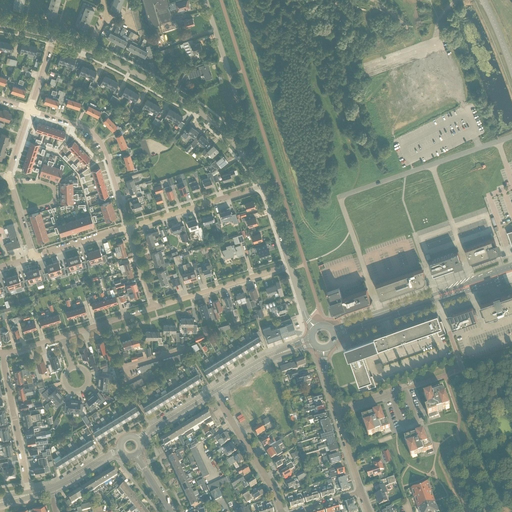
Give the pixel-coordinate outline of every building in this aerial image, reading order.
[(142,0),(150,26),(159,23),(172,19),(166,0),(142,0)] [(171,11),(177,9),(177,11),(189,8),(187,0),(176,4),(175,1),(169,3),(171,11)] [(85,7),(84,12),(92,15),(94,10),(96,7),(83,3),(82,6),(85,7)] [(119,12),(121,7),(112,3),(110,8),(119,12)] [(90,20),(92,15),(84,12),(82,17),(90,20)] [(88,25),(90,20),(82,17),(80,22),(88,25)] [(190,26),(194,24),(192,18),(187,20),(187,19),(183,20),(182,21),(181,18),(179,18),(175,20),(176,23),(177,23),(178,27),(184,25),(185,28),(190,26)] [(87,30),(88,25),(80,22),(78,27),(87,30)] [(123,35),(124,32),(126,29),(123,27),(120,33),(121,34),(119,37),(116,36),(113,41),(118,44),(123,35)] [(110,32),(107,38),(113,41),(116,36),(119,30),(116,29),(113,34),(110,32)] [(128,37),(123,35),(118,44),(124,47),(127,41),(127,40),(129,41),(134,33),(131,31),(128,36),(129,37),(128,37)] [(139,48),(136,46),(133,52),(139,55),(142,49),(147,40),(144,38),(142,41),(143,42),(139,48)] [(200,49),(202,49),(200,43),(195,45),(194,44),(193,44),(191,40),(183,43),(187,56),(201,51),(200,49)] [(4,42),(3,50),(9,51),(8,54),(11,55),(12,49),(11,48),(12,44),(4,42)] [(130,43),(128,49),(133,52),(136,46),(137,43),(135,42),(134,45),(130,43)] [(22,51),(28,52),(30,45),(22,43),(21,48),(20,47),(18,53),(21,54),(22,51)] [(30,45),(28,52),(34,54),(33,57),(35,58),(37,52),(36,51),(37,47),(30,45)] [(142,49),(139,55),(144,57),(147,53),(148,53),(149,55),(152,54),(149,46),(146,47),(146,48),(145,51),(142,49)] [(59,65),(60,62),(66,64),(68,57),(61,54),(59,59),(58,58),(56,64),(59,65)] [(75,60),(68,57),(66,64),(71,66),(70,69),(73,70),(75,64),(73,64),(75,60)] [(206,80),(212,78),(208,64),(202,66),(203,68),(200,69),(185,74),(184,74),(181,80),(185,82),(187,77),(188,77),(189,78),(198,75),(201,74),(201,73),(204,72),(206,80)] [(80,76),(81,73),(86,76),(89,69),(83,66),(81,70),(80,70),(77,75),(80,76)] [(96,72),(89,69),(86,76),(92,78),(91,81),(93,82),(96,77),(94,76),(96,72)] [(111,79),(105,76),(102,80),(101,79),(98,85),(101,86),(102,83),(108,86),(111,79)] [(108,86),(113,89),(112,92),(114,93),(117,87),(116,87),(118,83),(111,79),(108,86)] [(13,86),(11,92),(17,94),(19,88),(13,86)] [(122,97),(124,94),(129,97),(132,91),(126,87),(124,91),(122,91),(120,96),(122,97)] [(26,90),(19,88),(17,94),(24,96),(26,90)] [(67,100),(66,105),(72,107),(74,101),(66,98),(67,96),(65,95),(66,92),(59,90),(58,94),(60,94),(58,98),(53,96),(52,99),(50,105),(57,107),(58,102),(62,103),(63,99),(67,100)] [(132,91),(129,97),(134,100),(132,103),(135,105),(138,99),(137,99),(139,95),(132,91)] [(52,99),(46,96),(44,103),(50,105),(52,99)] [(143,109),(144,106),(150,109),(153,103),(147,99),(145,103),(143,103),(140,108),(143,109)] [(74,101),(72,107),(79,109),(81,103),(74,101)] [(86,106),(88,107),(86,111),(92,114),(95,108),(96,105),(90,102),(89,104),(87,103),(86,106)] [(153,103),(150,109),(155,112),(153,115),(156,117),(159,111),(158,111),(160,107),(153,103)] [(100,113),(102,114),(104,111),(102,110),(101,112),(95,108),(92,114),(98,117),(100,113)] [(167,116),(172,119),(176,113),(170,109),(167,113),(166,112),(163,117),(165,119),(167,116)] [(3,120),(9,122),(11,114),(8,113),(8,111),(6,110),(3,120)] [(172,119),(177,122),(176,125),(178,126),(181,121),(180,121),(182,117),(176,113),(172,119)] [(105,117),(106,118),(103,121),(108,126),(112,121),(108,117),(109,115),(107,114),(105,117)] [(112,121),(108,126),(112,131),(117,126),(112,121)] [(41,133),(44,125),(38,123),(35,131),(41,133)] [(44,125),(41,133),(46,135),(49,127),(44,125)] [(46,135),(52,137),(54,128),(49,127),(46,135)] [(194,137),(198,131),(191,127),(187,132),(185,130),(181,135),(186,139),(189,134),(191,135),(190,136),(192,137),(193,137),(194,137)] [(57,139),(60,130),(54,128),(52,137),(57,139)] [(60,130),(57,139),(63,140),(66,132),(60,130)] [(0,137),(0,140),(9,143),(9,140),(8,140),(9,136),(1,134),(0,137)] [(120,134),(116,136),(118,142),(124,140),(122,134),(120,134)] [(204,145),(208,141),(202,135),(198,139),(197,137),(194,140),(194,141),(191,144),(193,147),(197,143),(199,141),(201,143),(200,144),(200,146),(201,147),(202,147),(204,145)] [(0,146),(5,148),(6,145),(8,145),(9,143),(0,140),(0,146)] [(118,142),(121,149),(127,146),(124,140),(118,142)] [(29,148),(37,150),(39,145),(31,142),(29,148)] [(68,148),(72,152),(78,146),(74,142),(68,148)] [(82,150),(78,146),(72,152),(76,156),(82,150)] [(215,153),(218,150),(214,146),(208,151),(205,148),(201,153),(203,155),(204,155),(205,157),(209,154),(211,156),(212,156),(212,157),(216,154),(215,153)] [(29,148),(27,153),(36,156),(37,150),(29,148)] [(82,150),(76,156),(80,160),(86,154),(82,150)] [(34,161),(36,156),(27,153),(25,159),(34,161)] [(86,154),(80,160),(84,164),(90,158),(86,154)] [(130,154),(123,156),(125,163),(132,161),(130,154)] [(220,166),(227,161),(223,156),(216,161),(215,160),(211,163),(215,168),(216,167),(217,169),(220,166)] [(24,164),(32,167),(34,161),(25,159),(24,164)] [(43,164),(39,175),(46,178),(51,161),(48,160),(47,163),(48,163),(47,165),(43,164)] [(52,180),(56,168),(52,167),(52,165),(53,165),(54,162),(51,161),(46,178),(52,180)] [(125,163),(128,169),(134,167),(132,161),(125,163)] [(32,167),(24,164),(22,170),(30,172),(32,167)] [(56,168),(52,180),(59,182),(62,170),(64,165),(61,164),(60,167),(61,167),(60,169),(56,168)] [(93,177),(102,174),(100,168),(91,171),(93,177)] [(231,176),(235,175),(234,170),(228,172),(228,173),(222,175),(223,181),(232,179),(231,176)] [(208,178),(206,178),(202,180),(203,184),(204,183),(205,187),(212,185),(211,180),(210,178),(213,178),(211,172),(207,173),(208,178)] [(128,187),(135,185),(134,182),(140,180),(139,177),(141,176),(140,173),(131,175),(132,179),(126,181),(128,187)] [(95,182),(103,179),(102,174),(93,177),(95,182)] [(97,188),(105,185),(103,179),(95,182),(97,188)] [(193,191),(200,189),(198,184),(197,184),(196,180),(192,181),(193,181),(189,183),(190,187),(191,186),(193,191)] [(181,195),(187,193),(184,186),(183,182),(176,184),(177,188),(178,188),(181,195)] [(98,193),(107,190),(105,185),(97,188),(98,193)] [(138,195),(144,193),(143,190),(141,191),(139,185),(138,185),(135,185),(128,187),(130,194),(136,192),(138,195)] [(155,197),(157,203),(163,201),(160,192),(163,191),(161,185),(154,187),(155,193),(154,193),(155,197)] [(166,191),(169,199),(175,197),(172,189),(171,186),(164,188),(165,192),(166,191)] [(107,190),(98,193),(100,199),(108,196),(107,190)] [(138,196),(137,196),(138,199),(132,201),(135,210),(142,207),(141,204),(145,202),(142,194),(144,194),(144,193),(138,195),(138,196)] [(102,210),(112,207),(110,201),(101,205),(102,210)] [(247,211),(255,208),(253,201),(244,203),(247,211)] [(112,207),(102,210),(104,216),(114,212),(112,207)] [(227,210),(219,213),(221,218),(222,222),(232,219),(234,224),(238,222),(235,214),(231,215),(229,208),(227,209),(227,210)] [(40,212),(30,215),(32,221),(42,218),(40,212)] [(106,221),(116,218),(114,212),(104,216),(106,221)] [(208,222),(214,220),(212,214),(209,214),(209,216),(202,218),(205,227),(210,226),(208,222)] [(85,217),(88,227),(94,225),(91,215),(85,217)] [(249,227),(257,225),(255,217),(251,219),(250,215),(242,218),(243,221),(247,220),(249,227)] [(79,219),(83,229),(88,227),(85,217),(79,219)] [(42,218),(32,221),(33,226),(43,223),(42,218)] [(77,230),(83,229),(79,219),(74,220),(77,230)] [(199,229),(199,228),(197,224),(196,219),(187,221),(190,231),(195,230),(195,233),(198,232),(197,229),(198,229),(199,229)] [(77,230),(74,220),(69,222),(72,232),(77,230)] [(66,234),(72,232),(69,222),(63,224),(66,234)] [(43,223),(33,226),(35,231),(45,228),(43,223)] [(10,237),(15,236),(17,235),(13,224),(6,226),(10,237)] [(58,226),(61,236),(66,234),(63,224),(58,226)] [(180,227),(179,224),(172,226),(173,232),(173,234),(174,234),(177,233),(180,235),(182,241),(188,239),(184,226),(180,227)] [(35,231),(37,237),(47,234),(45,228),(35,231)] [(153,233),(146,235),(147,241),(156,238),(155,235),(159,234),(158,231),(153,233)] [(254,243),(262,241),(260,233),(251,236),(254,243)] [(47,234),(37,237),(39,243),(48,240),(47,234)] [(244,241),(242,235),(233,237),(234,240),(235,239),(237,243),(244,241)] [(11,242),(5,244),(7,250),(20,246),(18,240),(16,240),(15,236),(10,237),(11,242)] [(155,243),(158,242),(156,238),(147,241),(149,247),(155,245),(156,248),(164,246),(163,243),(156,245),(155,243)] [(495,254),(496,252),(498,252),(499,251),(498,251),(496,247),(497,247),(494,239),(465,249),(470,262),(491,254),(493,253),(495,254)] [(117,243),(117,244),(114,244),(116,251),(125,248),(123,242),(117,243)] [(270,256),(267,244),(257,247),(258,252),(259,252),(261,259),(270,256)] [(222,251),(224,258),(234,255),(233,255),(237,254),(238,256),(243,255),(240,245),(235,247),(231,248),(230,246),(226,247),(227,249),(222,251)] [(157,251),(151,253),(153,260),(163,257),(161,250),(165,249),(164,246),(156,248),(157,251)] [(121,257),(127,255),(125,248),(116,251),(117,253),(119,257),(121,257)] [(93,251),(97,263),(106,261),(104,254),(102,255),(99,249),(93,251)] [(88,266),(97,263),(93,251),(87,253),(89,259),(86,260),(88,266)] [(458,252),(458,251),(428,262),(429,262),(433,274),(432,274),(432,275),(455,267),(455,268),(462,265),(462,263),(458,252)] [(79,255),(73,257),(77,270),(86,267),(84,261),(81,262),(79,255)] [(175,264),(181,262),(179,255),(173,257),(175,264)] [(68,273),(77,270),(73,257),(67,259),(69,266),(66,267),(68,273)] [(153,260),(155,266),(161,264),(162,267),(169,265),(168,262),(165,263),(163,257),(153,260)] [(59,262),(53,264),(57,276),(60,275),(61,277),(66,276),(64,267),(61,268),(59,262)] [(121,265),(121,267),(122,267),(123,271),(131,269),(129,262),(124,264),(121,265)] [(186,264),(191,280),(197,278),(194,271),(191,272),(189,263),(186,264)] [(203,270),(205,276),(212,274),(210,269),(211,269),(210,263),(206,264),(205,264),(206,269),(203,270)] [(48,279),(57,276),(53,264),(47,266),(49,272),(46,273),(48,279)] [(182,274),(184,282),(191,280),(186,264),(183,265),(185,273),(182,274)] [(425,277),(425,276),(422,268),(421,268),(420,266),(408,270),(409,273),(376,284),(381,298),(396,293),(396,292),(415,286),(415,284),(422,282),(423,281),(424,280),(425,279),(425,278),(425,277)] [(38,268),(32,270),(36,283),(37,286),(43,284),(42,281),(45,280),(43,274),(40,275),(38,268)] [(127,275),(128,277),(133,275),(131,269),(123,271),(124,276),(127,275)] [(28,279),(25,279),(27,286),(36,283),(32,270),(26,272),(28,279)] [(168,276),(168,275),(166,276),(164,270),(157,272),(159,278),(168,276)] [(12,277),(16,289),(25,286),(23,280),(20,281),(18,275),(12,277)] [(161,284),(164,283),(165,286),(169,285),(168,282),(167,279),(169,278),(168,276),(159,278),(161,284)] [(7,292),(16,289),(12,277),(6,279),(8,285),(5,286),(7,292)] [(279,297),(284,295),(279,281),(275,282),(276,285),(266,288),(268,295),(277,292),(279,297)] [(136,283),(130,285),(126,286),(128,292),(132,291),(138,289),(136,283)] [(327,290),(326,290),(335,314),(372,301),(371,301),(367,290),(368,289),(367,289),(343,297),(339,287),(327,292),(327,290)] [(250,302),(251,307),(256,306),(254,301),(256,300),(255,297),(257,296),(255,288),(249,290),(252,298),(253,301),(250,302)] [(134,298),(140,296),(138,289),(132,291),(128,292),(130,299),(134,298)] [(111,305),(118,303),(115,296),(112,297),(110,290),(107,291),(109,298),(111,305)] [(245,302),(248,308),(251,307),(250,302),(248,297),(245,298),(244,292),(235,295),(237,299),(234,300),(236,305),(245,302)] [(485,318),(511,308),(511,293),(480,304),(485,318)] [(231,309),(233,308),(232,304),(230,296),(224,298),(226,306),(229,305),(231,309)] [(103,300),(105,307),(111,305),(109,298),(103,300)] [(97,302),(100,309),(105,307),(103,300),(97,302)] [(213,302),(214,306),(211,307),(215,319),(219,318),(217,311),(223,309),(221,306),(220,306),(218,300),(213,302)] [(91,304),(93,311),(100,309),(97,302),(91,304)] [(277,308),(278,312),(279,315),(286,313),(285,310),(287,309),(287,308),(288,308),(287,305),(286,306),(285,303),(283,303),(269,307),(270,311),(277,308)] [(203,317),(210,315),(212,320),(214,319),(211,308),(207,309),(205,304),(202,305),(202,304),(199,305),(199,306),(200,308),(199,308),(200,311),(203,317)] [(78,308),(80,315),(87,313),(84,306),(78,308)] [(11,307),(0,310),(3,319),(7,318),(6,318),(7,317),(6,313),(13,311),(11,307)] [(472,307),(448,316),(454,332),(459,330),(458,326),(477,319),(472,308),(473,307),(472,307)] [(72,310),(74,317),(80,315),(78,308),(72,310)] [(66,312),(68,319),(74,317),(72,310),(66,312)] [(52,316),(54,323),(61,321),(59,314),(52,316)] [(437,314),(386,332),(390,345),(436,329),(439,335),(446,333),(442,321),(440,321),(437,314)] [(46,318),(48,325),(54,323),(52,316),(46,318)] [(40,320),(42,327),(48,325),(46,318),(40,320)] [(187,318),(187,326),(187,330),(190,330),(193,330),(193,333),(196,333),(197,329),(197,324),(193,324),(193,318),(187,318)] [(278,327),(282,337),(290,334),(289,333),(293,332),(294,330),(290,319),(291,319),(290,318),(276,322),(278,327)] [(28,324),(30,330),(37,329),(35,322),(31,323),(30,320),(27,321),(28,324)] [(22,326),(24,332),(30,330),(28,324),(22,326)] [(15,326),(11,327),(12,330),(14,338),(20,336),(18,329),(17,325),(15,326)] [(176,325),(169,325),(169,332),(172,332),(172,337),(176,337),(176,341),(179,341),(179,332),(176,332),(176,325)] [(4,340),(10,339),(7,326),(4,327),(5,331),(2,332),(4,340)] [(269,327),(262,329),(267,342),(274,340),(282,337),(278,327),(271,330),(269,327)] [(159,351),(163,351),(163,350),(163,344),(163,341),(161,341),(161,337),(158,337),(158,332),(152,332),(152,339),(158,339),(158,341),(160,342),(160,345),(159,345),(159,351)] [(346,346),(359,384),(366,382),(369,388),(376,386),(372,375),(371,376),(363,354),(390,345),(386,332),(346,346)] [(252,340),(256,346),(256,347),(260,345),(259,344),(262,342),(258,336),(252,340)] [(137,337),(132,339),(134,346),(140,344),(137,337)] [(134,346),(132,339),(122,342),(124,349),(131,347),(132,351),(135,350),(134,346)] [(246,344),(250,350),(250,351),(254,349),(253,348),(256,346),(252,340),(246,344)] [(103,342),(96,344),(97,348),(99,354),(104,353),(106,359),(112,357),(110,351),(107,352),(106,347),(105,348),(103,342)] [(244,354),(244,355),(248,353),(247,351),(250,350),(246,344),(240,347),(244,354)] [(80,349),(83,359),(87,358),(89,365),(95,363),(93,354),(89,355),(86,347),(85,347),(83,347),(83,348),(80,349)] [(234,351),(238,357),(238,358),(242,356),(241,355),(244,354),(240,347),(234,351)] [(228,355),(232,361),(233,362),(236,360),(235,359),(238,357),(234,351),(228,355)] [(222,358),(226,365),(227,366),(230,364),(229,363),(232,361),(228,355),(222,358)] [(47,365),(50,372),(54,371),(53,368),(60,366),(57,356),(49,359),(51,364),(47,365)] [(220,368),(221,369),(224,367),(223,366),(226,365),(222,358),(216,362),(220,368)] [(305,365),(303,359),(295,362),(295,363),(290,365),(290,364),(280,367),(281,370),(277,372),(279,378),(283,377),(282,372),(292,369),(292,370),(298,369),(297,368),(305,365)] [(46,370),(43,360),(36,363),(38,367),(34,368),(38,379),(43,378),(41,372),(46,370)] [(214,372),(215,373),(218,371),(217,370),(220,368),(216,362),(210,366),(214,372)] [(380,362),(375,364),(379,373),(384,371),(380,362)] [(14,375),(15,375),(15,377),(30,374),(29,366),(24,367),(25,370),(25,371),(22,372),(21,369),(14,371),(14,372),(14,375)] [(212,375),(211,374),(214,372),(210,366),(204,370),(208,376),(209,377),(212,375)] [(111,382),(111,377),(110,377),(110,374),(102,373),(102,376),(99,376),(99,378),(98,378),(98,381),(111,382)] [(309,381),(311,380),(309,375),(299,378),(298,373),(289,376),(290,379),(296,378),(297,383),(302,382),(303,385),(305,384),(306,386),(308,385),(309,385),(310,384),(310,383),(309,381)] [(15,377),(16,380),(15,380),(16,383),(17,383),(24,382),(23,378),(27,377),(28,383),(33,382),(32,379),(32,377),(31,378),(30,374),(15,377)] [(191,378),(195,384),(196,385),(199,383),(198,382),(201,380),(197,374),(191,378)] [(185,381),(189,387),(190,389),(193,386),(192,385),(195,384),(191,378),(185,381)] [(98,381),(98,385),(98,387),(101,387),(101,390),(109,391),(109,388),(110,388),(111,382),(98,381)] [(179,385),(183,391),(184,392),(187,390),(186,389),(189,387),(185,381),(179,385)] [(17,390),(18,391),(18,393),(35,390),(34,385),(33,382),(28,383),(29,388),(25,389),(24,386),(17,387),(17,388),(17,389),(17,390)] [(173,389),(177,395),(178,396),(181,394),(180,393),(183,391),(179,385),(173,389)] [(55,389),(53,391),(50,387),(42,394),(47,400),(50,397),(52,400),(60,393),(57,391),(55,389)] [(167,392),(171,398),(172,400),(175,398),(174,396),(177,395),(173,389),(167,392)] [(450,407),(443,389),(424,395),(428,407),(425,408),(429,419),(429,418),(436,416),(435,412),(437,412),(437,411),(442,409),(443,410),(450,407)] [(35,390),(18,393),(19,396),(18,397),(19,398),(19,399),(26,398),(26,395),(36,393),(35,390)] [(161,396),(165,402),(166,403),(169,401),(168,400),(171,398),(167,392),(161,396)] [(53,403),(56,408),(63,402),(61,400),(63,398),(62,397),(62,396),(60,393),(52,400),(54,402),(53,403)] [(97,395),(95,393),(93,394),(90,396),(96,403),(99,401),(100,403),(105,399),(99,393),(97,395)] [(307,406),(308,409),(319,406),(318,402),(322,401),(320,395),(312,398),(312,397),(307,398),(308,401),(313,399),(314,404),(307,406)] [(94,405),(96,403),(90,396),(88,398),(88,399),(86,400),(88,402),(86,404),(91,411),(95,407),(94,405)] [(159,406),(160,407),(163,405),(162,404),(165,402),(161,396),(155,400),(159,406)] [(26,400),(26,402),(20,403),(21,409),(28,408),(28,405),(32,404),(31,399),(26,400)] [(149,403),(154,411),(157,409),(156,407),(159,406),(155,400),(149,403)] [(70,410),(73,411),(74,401),(71,401),(69,401),(68,404),(65,404),(64,412),(70,412),(70,410)] [(80,405),(80,402),(78,402),(78,401),(74,401),(73,411),(77,411),(76,413),(82,414),(83,405),(80,405)] [(151,411),(152,412),(154,411),(149,403),(143,407),(147,413),(148,414),(151,412),(150,411),(151,411)] [(318,413),(325,411),(323,405),(319,406),(308,409),(305,410),(306,413),(315,410),(315,409),(316,409),(318,413)] [(137,414),(139,412),(136,406),(129,410),(133,416),(134,417),(137,415),(137,414)] [(123,413),(127,420),(128,421),(131,419),(131,418),(133,416),(129,410),(123,413)] [(207,412),(213,423),(216,421),(217,420),(210,410),(207,412)] [(209,425),(213,422),(207,412),(206,411),(203,413),(203,414),(200,416),(200,415),(204,423),(205,424),(206,426),(209,424),(209,425)] [(381,411),(362,417),(368,436),(375,433),(381,431),(381,432),(384,430),(385,433),(391,431),(391,432),(391,431),(388,421),(385,422),(381,411)] [(36,418),(36,420),(41,419),(39,413),(35,414),(30,415),(30,412),(22,413),(23,420),(36,418)] [(320,421),(328,418),(326,412),(313,416),(307,418),(308,421),(314,420),(314,421),(319,420),(318,419),(319,418),(320,421)] [(117,417),(121,423),(122,424),(125,422),(125,421),(127,420),(123,413),(117,417)] [(196,418),(194,420),(198,427),(198,428),(200,430),(202,429),(200,425),(201,424),(201,425),(204,423),(200,415),(199,416),(196,417),(197,418),(196,418)] [(112,421),(115,427),(116,428),(119,426),(119,425),(121,423),(117,417),(112,421)] [(36,420),(36,418),(23,420),(24,426),(32,424),(32,421),(33,421),(36,420)] [(190,421),(190,422),(187,424),(191,430),(193,434),(195,433),(193,429),(198,427),(194,420),(193,420),(193,419),(190,421)] [(330,427),(328,420),(320,423),(322,429),(330,427)] [(106,425),(109,431),(110,432),(113,430),(113,429),(115,427),(112,421),(106,425)] [(216,421),(213,423),(217,428),(214,430),(216,432),(222,428),(220,426),(216,421)] [(261,426),(253,430),(257,436),(264,431),(262,428),(266,425),(263,421),(259,423),(261,426)] [(183,426),(180,428),(184,434),(191,430),(187,424),(187,423),(183,425),(183,426)] [(33,427),(33,428),(25,430),(26,432),(25,433),(26,435),(27,436),(35,434),(34,431),(40,430),(39,425),(33,427)] [(100,428),(103,434),(104,436),(107,433),(107,432),(109,431),(106,425),(100,428)] [(101,437),(101,436),(103,434),(100,428),(99,427),(96,428),(97,430),(94,432),(97,438),(98,439),(101,437)] [(185,446),(180,437),(184,434),(180,428),(180,427),(177,429),(177,430),(174,432),(173,431),(179,440),(183,447),(185,446)] [(332,433),(330,427),(322,429),(323,433),(321,434),(318,435),(318,437),(322,436),(324,435),(332,433)] [(167,436),(170,440),(171,442),(174,440),(176,442),(179,440),(173,431),(170,433),(170,434),(167,436)] [(404,438),(411,457),(427,451),(428,454),(434,452),(434,453),(434,452),(430,442),(427,443),(423,432),(416,434),(411,436),(404,438)] [(334,439),(332,433),(324,435),(326,442),(331,440),(334,439)] [(221,446),(224,444),(230,440),(226,434),(221,437),(220,434),(215,437),(221,446)] [(171,442),(170,440),(167,436),(164,438),(164,437),(160,439),(163,445),(167,443),(169,446),(172,444),(171,442)] [(269,437),(261,442),(264,447),(267,445),(269,447),(275,443),(274,440),(272,441),(269,437)] [(85,443),(89,449),(89,450),(93,448),(92,447),(95,446),(91,439),(85,443)] [(192,447),(198,444),(196,439),(193,441),(194,443),(190,445),(192,447)] [(334,439),(331,440),(326,442),(327,445),(325,446),(324,446),(318,448),(319,451),(321,450),(325,449),(328,448),(336,445),(334,439)] [(83,453),(83,454),(87,452),(86,451),(89,449),(85,443),(79,447),(83,453)] [(167,443),(163,445),(161,446),(161,447),(162,446),(165,452),(171,448),(169,446),(167,443)] [(38,450),(44,449),(43,445),(34,447),(34,448),(32,449),(29,449),(30,451),(29,452),(30,454),(30,455),(38,454),(38,450)] [(232,454),(236,451),(232,445),(228,448),(226,446),(217,451),(219,454),(225,451),(228,456),(232,454)] [(337,449),(336,445),(328,448),(325,449),(326,452),(321,454),(322,457),(326,455),(327,455),(329,454),(330,454),(330,453),(338,451),(337,449)] [(79,447),(76,449),(73,451),(77,457),(78,458),(81,456),(80,455),(83,453),(79,447)] [(272,449),(267,452),(271,459),(272,458),(272,459),(282,453),(280,449),(278,450),(276,447),(272,449)] [(172,465),(178,462),(182,460),(181,457),(180,457),(178,454),(181,452),(179,450),(173,453),(175,455),(168,458),(170,462),(172,465)] [(77,457),(73,451),(67,454),(71,460),(72,461),(75,459),(74,458),(77,457)] [(65,464),(66,465),(69,463),(68,462),(71,460),(67,454),(61,458),(65,464)] [(238,465),(243,462),(238,454),(227,461),(230,466),(233,464),(235,467),(238,465)] [(334,466),(335,465),(335,464),(340,462),(341,462),(341,460),(340,459),(339,459),(339,458),(338,455),(329,458),(328,457),(330,456),(329,454),(327,455),(322,457),(324,463),(330,461),(331,465),(332,465),(332,466),(334,466)] [(44,469),(49,468),(46,457),(38,458),(38,459),(39,458),(40,467),(34,468),(35,476),(41,475),(41,474),(45,474),(44,469)] [(279,459),(273,463),(277,468),(283,465),(281,462),(284,459),(283,457),(279,459)] [(61,458),(55,462),(59,468),(60,469),(63,467),(62,466),(65,464),(61,458)] [(1,467),(2,467),(3,472),(4,472),(5,477),(6,478),(6,479),(7,479),(8,479),(8,478),(9,477),(9,476),(15,475),(14,472),(15,471),(14,468),(8,469),(7,466),(8,465),(7,461),(0,463),(1,467)] [(367,472),(368,477),(370,476),(370,478),(381,474),(380,471),(384,470),(381,461),(374,463),(375,468),(368,470),(368,472),(367,472)] [(180,466),(178,462),(172,465),(175,472),(176,472),(175,472),(181,469),(186,467),(184,464),(180,466)] [(284,479),(291,474),(289,471),(294,468),(291,463),(286,466),(288,469),(280,473),(284,479)] [(249,472),(246,467),(241,470),(240,468),(236,471),(238,474),(242,472),(244,476),(249,472)] [(335,468),(329,470),(330,474),(329,474),(331,480),(338,477),(337,475),(345,473),(343,467),(335,469),(335,468)] [(109,471),(106,473),(110,479),(112,482),(114,481),(112,478),(117,475),(113,469),(109,471)] [(177,476),(177,475),(179,479),(184,476),(181,469),(175,472),(176,472),(175,472),(177,476)] [(303,472),(295,476),(297,480),(307,475),(305,471),(303,472)] [(100,478),(104,483),(110,479),(106,473),(103,475),(103,476),(100,478)] [(182,486),(188,483),(192,481),(191,478),(189,479),(192,478),(190,474),(188,475),(187,475),(184,476),(179,479),(178,479),(180,483),(181,486),(182,486)] [(93,481),(99,490),(105,486),(104,483),(100,478),(100,477),(96,479),(93,481)] [(336,487),(348,483),(347,477),(346,478),(346,477),(338,479),(339,483),(335,484),(336,486),(336,487)] [(394,477),(387,479),(389,485),(396,483),(394,477)] [(238,478),(230,483),(233,488),(241,483),(238,478)] [(257,484),(253,479),(247,483),(244,485),(245,488),(249,486),(250,488),(257,484)] [(294,483),(293,480),(286,483),(289,489),(292,487),(293,489),(299,486),(297,481),(294,483)] [(87,486),(91,492),(94,490),(95,492),(99,490),(93,481),(90,483),(90,484),(87,486)] [(437,511),(439,511),(428,481),(414,486),(415,487),(411,488),(419,511),(437,511)] [(183,490),(184,489),(185,493),(191,490),(188,483),(182,486),(181,486),(183,490)] [(341,489),(342,492),(349,489),(350,489),(348,483),(336,487),(337,490),(341,489)] [(124,494),(129,490),(127,488),(127,487),(125,484),(122,486),(121,484),(115,488),(117,490),(122,496),(124,494)] [(378,493),(375,494),(379,505),(387,501),(384,491),(386,490),(384,484),(375,488),(378,493)] [(91,492),(87,486),(87,485),(83,487),(84,488),(81,490),(84,496),(91,492)] [(326,490),(328,496),(334,494),(332,488),(331,485),(327,486),(328,489),(326,490)] [(320,492),(321,498),(328,496),(326,490),(324,491),(323,487),(319,489),(320,492)] [(77,492),(74,494),(78,500),(84,496),(81,490),(80,489),(77,491),(77,492)] [(219,489),(210,494),(214,501),(223,497),(219,489)] [(263,495),(260,489),(251,495),(250,496),(248,493),(243,496),(247,503),(252,500),(252,499),(253,498),(255,500),(263,495)] [(311,495),(313,501),(319,499),(317,493),(316,489),(310,491),(311,495)] [(129,490),(124,494),(129,500),(134,496),(130,490),(129,490)] [(186,497),(187,496),(188,499),(199,495),(197,491),(193,493),(191,490),(185,493),(186,497)] [(304,497),(306,503),(313,501),(311,495),(308,495),(307,492),(303,493),(304,497)] [(71,504),(78,500),(74,494),(74,493),(67,497),(69,500),(66,501),(69,506),(72,505),(71,504)] [(295,500),(297,506),(304,504),(302,498),(301,494),(297,495),(298,499),(295,500)] [(188,499),(190,503),(189,503),(191,507),(197,504),(195,500),(200,497),(199,495),(188,499)] [(131,503),(134,506),(139,502),(137,499),(136,499),(134,496),(129,500),(127,502),(130,505),(131,503)] [(289,502),(291,508),(297,506),(295,500),(293,500),(292,497),(288,498),(289,501),(289,502)] [(343,510),(354,506),(354,504),(355,503),(354,500),(353,501),(353,500),(345,502),(346,505),(342,507),(343,510)] [(139,502),(134,506),(132,508),(134,511),(136,509),(138,511),(143,508),(144,508),(141,505),(139,502)]
